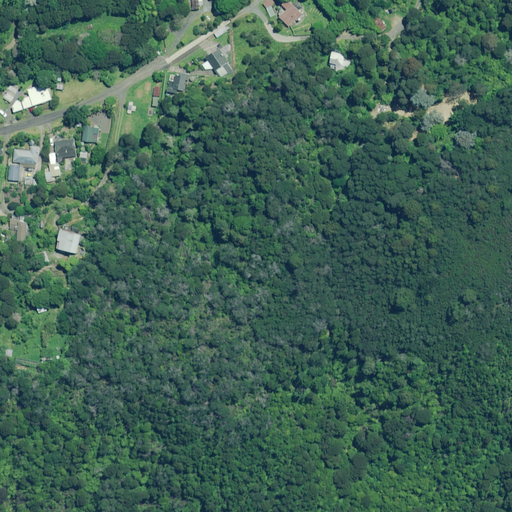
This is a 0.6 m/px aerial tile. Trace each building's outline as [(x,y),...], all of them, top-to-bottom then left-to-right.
[(204,6),(203,0),(190,0),(192,10),(202,9),(201,6),(204,6)] [(272,7),(276,3),(273,0),(264,0),(261,4),(268,11),(271,17),(275,15),(272,7)] [(294,4),(289,0),(287,0),(283,4),(288,10),(280,17),(289,26),(297,19),(300,21),(305,16),(299,10),(303,7),(297,1),(294,4)] [(230,30),(227,25),(208,37),(211,42),(230,30)] [(206,57),(208,60),(202,64),(205,71),(216,70),(222,80),(234,73),(228,63),(230,62),(221,48),(206,57)] [(352,62),(344,61),(344,59),(344,58),(344,57),(343,55),(342,54),(342,49),(333,49),(332,53),(331,54),(330,55),(330,56),(329,57),(328,58),(328,60),(328,61),(329,63),(329,64),(330,65),(330,66),(330,70),(346,69),(352,62)] [(187,75),(180,74),(171,73),(169,92),(177,93),(178,90),(185,90),(187,75)] [(19,90),(12,85),(4,98),(11,103),(19,90)] [(53,100),(48,86),(39,89),(38,85),(28,88),(31,100),(29,101),(31,107),(53,100)] [(98,142),(100,127),(84,125),(83,141),(98,142)] [(50,154),(53,177),(61,176),(60,163),(66,162),(66,157),(77,156),(75,138),(55,141),(57,153),(50,154)] [(40,147),(27,146),(27,150),(15,149),(14,165),(11,165),(10,180),(22,181),(23,174),(29,175),(30,167),(38,168),(40,147)] [(89,151),(82,150),(79,161),(87,163),(89,151)] [(30,223),(11,219),(10,228),(15,229),(13,239),(26,242),(30,223)] [(82,234),(62,230),(60,240),(62,241),(60,249),(77,253),(82,234)] [(15,349),(6,348),(5,358),(14,359),(15,349)]
